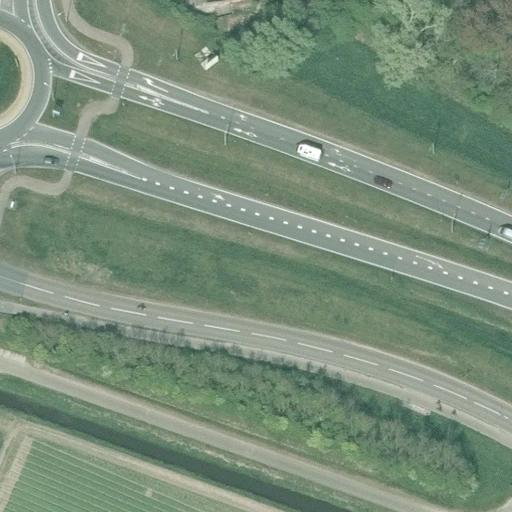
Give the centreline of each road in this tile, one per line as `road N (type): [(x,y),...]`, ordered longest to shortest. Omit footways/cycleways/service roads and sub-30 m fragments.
road 1 (tertiary): [(511,422),(357,358),(127,313),(0,278)]
road 2 (unclassified): [(414,511),(0,362)]
road 3 (primary): [(179,184),(511,294)]
road 4 (primary): [(511,231),(199,110)]
road 5 (primary): [(199,110),(67,50),(41,0)]
road 6 (primary): [(0,159),(36,153),(152,189),(179,184)]
road 7 (primary): [(13,133),(78,144),(179,184)]
road 8 (primary): [(199,110),(132,95),(39,59)]
